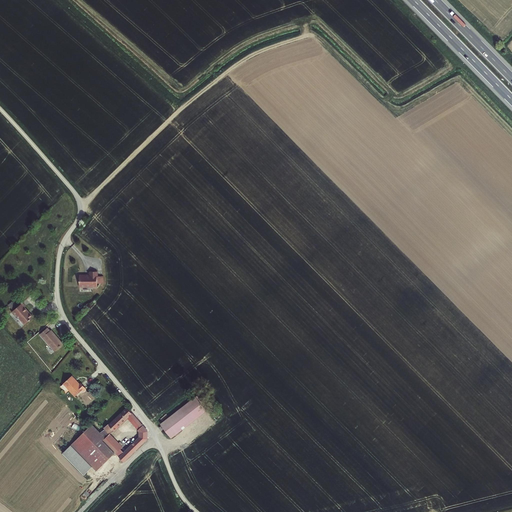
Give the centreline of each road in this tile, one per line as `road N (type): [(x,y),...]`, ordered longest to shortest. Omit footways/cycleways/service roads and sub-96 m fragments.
road 1 (unclassified): [(0,115),(81,203),(54,291),(73,333),(156,435),(178,491),(196,511)]
road 2 (track): [(81,203),(235,67),(307,35),(315,39)]
road 3 (motorway): [(413,0),(511,99)]
